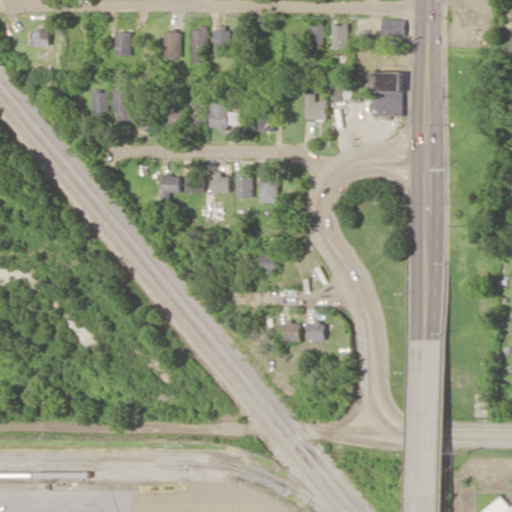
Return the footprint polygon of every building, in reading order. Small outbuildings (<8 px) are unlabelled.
[(382,34),(407,35),(407,19),(383,18),(382,34)] [(325,23),(308,23),(308,44),(325,44),(325,23)] [(349,47),(349,23),(333,23),(334,48),(349,47)] [(208,62),(209,26),(194,26),(193,61),(208,62)] [(232,56),(231,27),(215,27),(216,56),(232,56)] [(35,44),(52,44),(52,29),(35,28),(35,44)] [(133,32),(117,31),(117,54),(133,55),(133,32)] [(181,31),(166,31),(166,57),(182,57),(181,31)] [(405,115),(406,71),(374,70),(373,114),(405,115)] [(331,79),(330,97),(353,98),(354,80),(331,79)] [(117,125),(133,125),(134,87),(118,86),(117,125)] [(111,90),(94,90),(95,112),(111,112),(111,90)] [(328,118),(328,99),(317,99),(317,92),(307,93),(307,118),(328,118)] [(211,128),(229,128),(229,123),(239,123),(239,111),(230,111),(230,101),(212,100),(211,128)] [(167,124),(183,124),(183,105),(167,104),(167,124)] [(139,126),(151,127),(152,107),(140,106),(139,126)] [(259,130),(275,130),(276,107),(260,106),(259,130)] [(188,191),(205,192),(206,165),(188,164),(188,191)] [(279,201),(279,170),(262,169),(262,201),(279,201)] [(231,175),(223,175),(223,171),(213,170),(213,192),(230,192),(231,175)] [(238,197),(254,196),(253,170),(237,170),(238,197)] [(163,198),(172,199),(172,192),(181,192),(181,174),(163,173),(163,198)] [(261,253),(261,271),(278,271),(278,253),(261,253)] [(286,339),(301,339),(301,320),(286,320),(286,339)] [(326,322),(309,322),(308,339),(326,339),(326,322)] [(511,511),(511,504),(504,495),(482,511),(511,511)]
